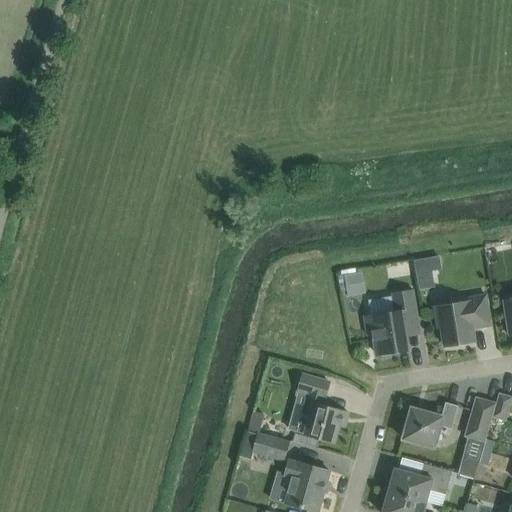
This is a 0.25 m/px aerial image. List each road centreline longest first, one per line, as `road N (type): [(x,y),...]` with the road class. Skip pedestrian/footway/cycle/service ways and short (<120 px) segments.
road 1 (residential): [(354,511),(390,395),(418,379),(511,363)]
road 2 (residential): [(0,206),(61,0)]
